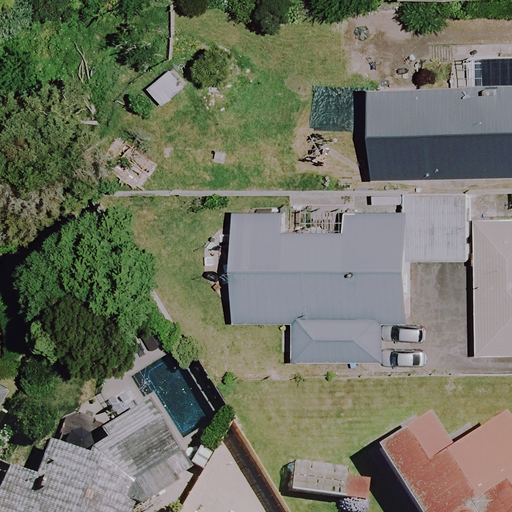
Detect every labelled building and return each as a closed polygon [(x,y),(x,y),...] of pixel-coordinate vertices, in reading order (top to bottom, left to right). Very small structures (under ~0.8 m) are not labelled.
[(372,123),(361,123),(361,176),(511,174),(511,85),(372,86),(372,123)] [(467,260),(467,215),(468,193),(358,192),(358,206),(230,206),(229,322),(266,322),(265,359),(382,360),(382,324),(407,324),(407,259),(467,260)] [(511,215),(467,215),(467,260),(474,260),(474,353),(511,353),(511,215)] [(128,511),(183,479),(135,401),(65,449),(40,438),(23,478),(0,468),(0,511),(128,511)] [(395,511),(511,511),(511,456),(489,420),(443,450),(420,413),(358,453),(395,511)] [(357,482),(334,480),(335,467),(282,464),(279,500),(332,504),(356,505),(357,482)]
